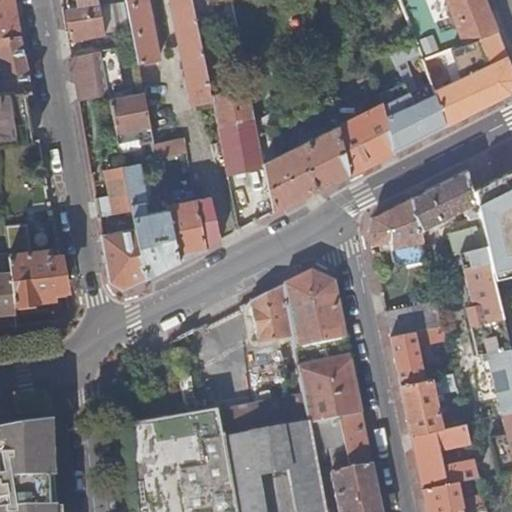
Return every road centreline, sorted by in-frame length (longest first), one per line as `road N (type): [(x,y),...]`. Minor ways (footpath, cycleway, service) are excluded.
road 1 (residential): [(44,0),(95,301),(91,347)]
road 2 (residential): [(338,211),(401,511)]
road 3 (tertiary): [(91,347),(338,211)]
road 4 (tertiary): [(338,211),(511,121)]
road 5 (residential): [(96,511),(85,397),(91,347)]
